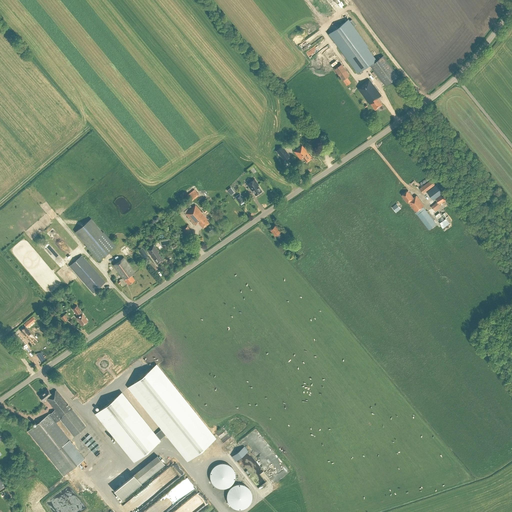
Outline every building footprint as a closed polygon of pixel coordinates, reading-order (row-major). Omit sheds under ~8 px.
[(332,31),(329,33),(358,72),(368,64),(369,65),(376,59),(366,46),(347,19),(332,31)] [(318,31),(297,44),(301,50),(313,42),(312,41),(321,35),(318,31)] [(316,50),(313,46),(306,52),(309,56),(314,53),(314,52),(316,50)] [(383,55),(376,59),(369,65),(366,67),(371,74),(374,71),(385,85),(398,76),(383,55)] [(321,58),(319,58),(316,59),(315,61),(314,64),(314,66),(315,68),(316,70),(318,72),(321,72),(323,72),(326,71),(327,69),(328,66),(328,64),(327,61),(326,59),(324,58),(321,58)] [(337,59),(335,60),(330,64),(342,80),(350,90),(351,90),(353,93),(355,91),(354,90),(355,90),(353,88),(355,87),(347,77),(349,75),(337,59)] [(381,95),(369,79),(358,88),(359,90),(369,104),(370,103),(375,109),(382,104),(377,98),(381,95)] [(306,151),(302,145),(294,151),(300,159),(302,157),(306,162),(311,157),(306,151)] [(290,155),(282,146),(277,150),(284,160),(290,155)] [(261,190),(258,185),(259,184),(254,178),(246,184),(251,190),(251,189),(255,194),(261,190)] [(431,180),(420,188),(423,193),(434,184),(431,180)] [(432,199),(442,193),(437,184),(427,190),(432,199)] [(187,195),(188,196),(189,197),(192,200),(199,195),(196,191),(194,189),(187,195)] [(413,197),(408,190),(402,194),(407,202),(408,201),(417,213),(416,213),(427,227),(434,222),(422,206),(423,205),(416,195),(413,197)] [(436,198),(439,203),(448,198),(444,192),(436,198)] [(235,196),(240,204),(245,200),(240,193),(235,196)] [(178,207),(182,211),(192,203),(188,199),(178,207)] [(442,208),(440,205),(437,202),(431,206),(435,211),(435,210),(437,212),(442,208)] [(392,207),(396,212),(400,208),(396,203),(392,207)] [(203,227),(209,222),(206,219),(207,219),(200,210),(195,204),(185,213),(195,225),(198,222),(203,227)] [(175,214),(180,220),(184,217),(175,207),(167,213),(171,217),(175,214)] [(75,231),(85,243),(87,246),(86,246),(98,260),(115,246),(103,231),(103,232),(91,218),(75,231)] [(280,231),(275,225),(270,229),(275,235),(276,234),(279,238),(282,235),(279,232),(280,231)] [(193,233),(187,226),(183,230),(189,237),(193,233)] [(157,263),(163,259),(158,251),(158,250),(154,244),(146,249),(157,263)] [(138,250),(143,258),(145,257),(148,255),(142,247),(140,245),(136,247),(138,250)] [(124,257),(132,254),(128,246),(121,249),(124,257)] [(81,255),(69,265),(93,293),(105,282),(81,255)] [(125,259),(124,257),(113,264),(125,281),(126,281),(128,284),(135,279),(132,275),(135,273),(125,259)] [(82,312),(81,313),(80,311),(81,311),(77,305),(73,308),(76,314),(78,313),(79,315),(76,317),(82,324),(88,320),(82,312)] [(24,323),(27,326),(34,321),(35,320),(33,316),(24,323)] [(32,343),(37,339),(26,327),(25,326),(20,330),(32,343)] [(122,392),(116,397),(96,413),(134,459),(159,439),(166,433),(187,459),(214,437),(156,365),(128,387),(161,429),(155,433),(122,392)] [(47,389),(39,395),(43,400),(46,398),(54,408),(49,413),(28,429),(51,458),(64,447),(62,444),(69,438),(56,421),(60,418),(73,434),(85,425),(56,389),(51,393),(47,389)] [(223,441),(230,435),(225,429),(217,435),(223,441)] [(69,438),(62,444),(64,447),(76,463),(84,457),(69,438)] [(99,439),(91,446),(93,449),(101,442),(99,439)] [(64,447),(51,458),(63,473),(76,463),(64,447)] [(157,455),(114,489),(122,499),(165,464),(157,455)] [(147,496),(180,471),(173,462),(141,488),(147,496)] [(215,464),(213,466),(211,469),(210,471),(210,474),(210,477),(211,480),(212,483),(214,485),(216,486),(219,487),(222,488),(225,488),(228,487),(230,485),(232,483),(234,480),(235,477),(235,474),(235,472),(233,469),(232,466),(229,465),(227,463),(224,462),(221,462),(218,463),(215,464)] [(235,484),(232,485),(230,487),(228,490),(227,492),(226,495),(227,498),(227,501),(229,504),(231,506),(233,507),(236,508),(239,509),(242,509),(245,508),(247,506),(249,504),(251,501),(252,499),(252,496),(251,493),(250,490),(249,488),(246,486),(244,484),(241,484),(238,484),(235,484)]
